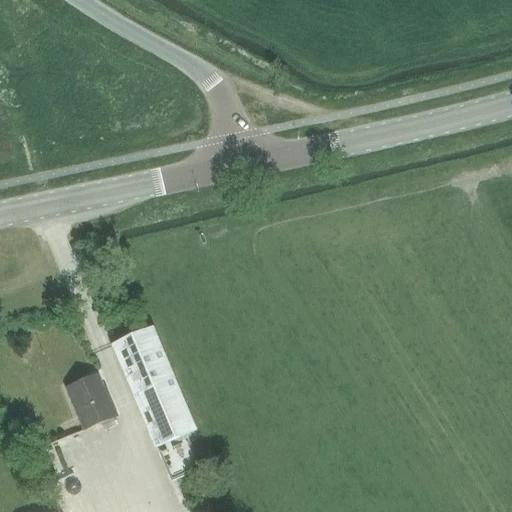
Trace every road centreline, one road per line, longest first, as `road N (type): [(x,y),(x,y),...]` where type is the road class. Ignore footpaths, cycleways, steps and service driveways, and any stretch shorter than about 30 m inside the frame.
road 1 (tertiary): [(243,166),(511,100)]
road 2 (tertiary): [(0,216),(243,166)]
road 3 (unclassified): [(243,166),(233,120),(214,86),(82,0)]
